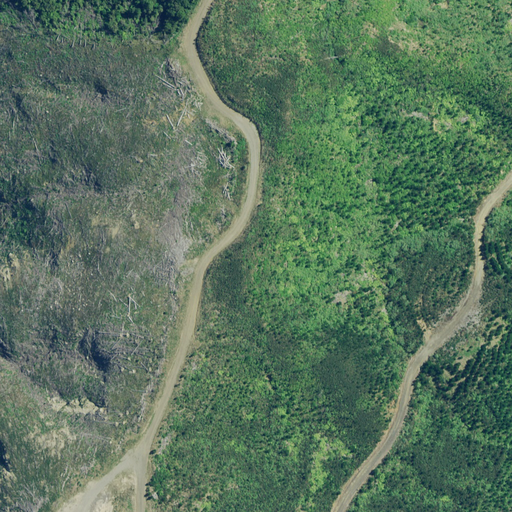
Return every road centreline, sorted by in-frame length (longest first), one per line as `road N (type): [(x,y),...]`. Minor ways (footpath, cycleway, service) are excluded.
road 1 (track): [(208,0),(187,37),(217,114),(250,131),(255,167),(241,215),(207,258),(193,294),(179,368),(148,429),(132,488),(135,511)]
road 2 (track): [(511,181),(480,216),(473,254),(479,291),(436,343),(389,438),(338,511)]
